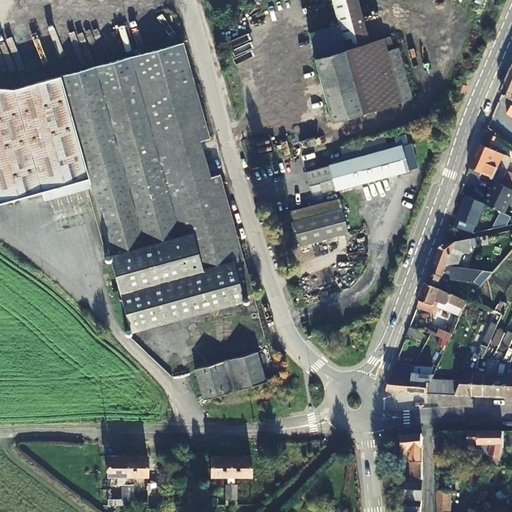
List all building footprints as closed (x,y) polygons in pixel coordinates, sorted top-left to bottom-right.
[(344,50),(368,43),(355,0),(329,0),(336,23),(344,50)] [(336,23),(306,33),(313,59),(344,50),(336,23)] [(388,37),(368,43),(344,50),(313,59),(330,122),(410,100),(396,49),(392,50),(388,37)] [(0,202),(40,191),(87,178),(90,188),(107,253),(105,255),(104,257),(104,260),(108,263),(110,263),(118,295),(111,297),(113,305),(120,304),(127,329),(125,331),(125,333),(125,334),(126,334),(128,334),(130,332),(130,330),(241,299),(242,301),(244,301),(246,301),(246,299),(244,297),(253,295),(220,174),(209,177),(199,143),(210,139),(183,43),(182,43),(12,89),(0,88),(0,202)] [(511,78),(508,77),(501,93),(511,99),(511,78)] [(457,86),(452,100),(459,103),(465,88),(457,86)] [(333,177),(337,191),(418,168),(413,145),(408,146),(405,135),(395,138),(397,149),(389,152),(385,138),(341,150),(344,162),(308,173),(310,183),(333,177)] [(505,155),(480,144),(470,168),(491,177),(490,179),(491,180),(496,167),(500,168),(505,155)] [(87,178),(40,191),(43,201),(90,188),(87,178)] [(511,181),(503,178),(501,184),(511,189),(511,181)] [(511,202),(511,189),(501,184),(496,181),(485,203),(506,214),(511,202)] [(455,227),(472,234),(476,225),(484,204),(466,197),(455,227)] [(350,234),(340,199),(292,212),(301,247),(350,234)] [(454,228),(448,226),(444,236),(446,239),(450,238),(454,228)] [(447,266),(459,267),(464,253),(473,251),(471,239),(441,246),(435,261),(436,262),(447,266)] [(428,283),(442,289),(443,284),(440,282),(442,277),(447,266),(436,262),(435,261),(427,282),(428,283)] [(447,266),(442,277),(476,282),(481,286),(494,271),(459,267),(447,266)] [(418,308),(433,313),(435,305),(461,315),(464,309),(467,302),(442,289),(428,283),(427,282),(418,308)] [(486,351),(497,326),(491,323),(481,349),(486,351)] [(424,332),(410,326),(408,334),(422,339),(424,332)] [(498,346),(505,333),(498,330),(492,343),(498,346)] [(508,349),(511,340),(511,333),(508,331),(501,345),(508,349)] [(235,391),(266,382),(257,352),(194,369),(202,400),(235,391)] [(471,395),(471,397),(480,397),(481,396),(488,359),(483,360),(478,359),(477,366),(471,395)] [(480,397),(492,398),(492,396),(496,374),(499,360),(492,360),(488,359),(481,396),(480,397)] [(511,361),(508,361),(506,375),(501,397),(501,398),(511,398),(511,361)] [(387,391),(407,393),(407,391),(408,380),(412,380),(412,374),(413,366),(397,364),(387,391)] [(477,366),(470,365),(467,372),(465,373),(462,381),(457,395),(457,396),(471,397),(471,395),(477,366)] [(433,380),(433,374),(412,374),(412,380),(408,380),(407,391),(407,393),(429,395),(429,393),(429,381),(433,381),(433,380)] [(492,396),(492,398),(501,398),(501,397),(506,375),(496,374),(492,396)] [(457,395),(462,381),(433,380),(433,381),(429,381),(429,393),(429,395),(457,396),(457,395)] [(503,431),(450,432),(450,446),(468,446),(468,442),(478,442),(478,444),(479,444),(491,444),(489,455),(487,463),(494,466),(498,466),(503,450),(503,433),(503,431)] [(398,511),(420,511),(422,503),(421,434),(401,435),(402,449),(411,449),(411,479),(397,479),(399,497),(398,511)] [(478,454),(489,455),(491,444),(479,444),(478,454)] [(99,456),(83,457),(84,473),(99,472),(99,456)] [(231,499),(231,456),(210,456),(210,476),(228,476),(228,484),(225,484),(225,499),(231,499)] [(231,456),(231,499),(237,499),(238,484),(234,484),(234,475),(251,475),(251,456),(231,456)] [(128,499),(128,457),(108,457),(108,476),(125,476),(125,484),(122,484),(121,507),(128,507),(128,499)] [(128,457),(128,499),(134,499),(134,484),(131,484),(131,476),(147,476),(147,457),(128,457)] [(468,490),(480,495),(485,486),(492,471),(477,464),(468,485),(470,486),(468,490)] [(511,477),(511,474),(501,469),(498,477),(509,484),(511,477)] [(436,472),(436,510),(442,511),(448,511),(451,503),(450,491),(448,491),(448,472),(436,472)] [(146,507),(159,507),(158,480),(146,480),(146,507)]
